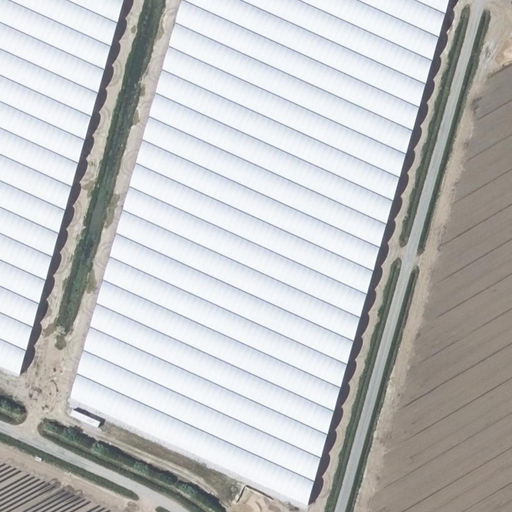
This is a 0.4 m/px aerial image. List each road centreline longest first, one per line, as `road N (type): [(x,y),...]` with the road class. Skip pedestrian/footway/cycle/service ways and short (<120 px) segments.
road 1 (unclassified): [(480,0),(339,511)]
road 2 (track): [(0,428),(167,511)]
